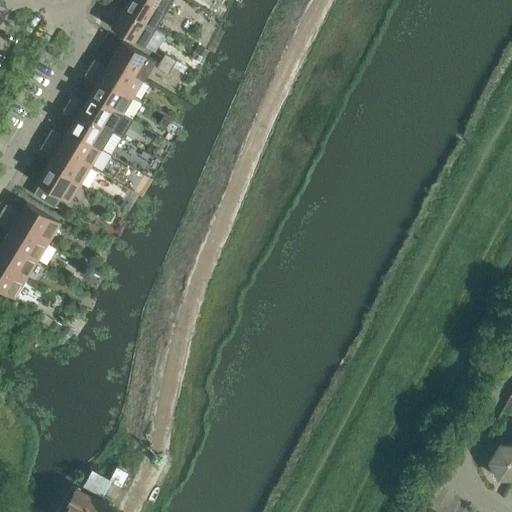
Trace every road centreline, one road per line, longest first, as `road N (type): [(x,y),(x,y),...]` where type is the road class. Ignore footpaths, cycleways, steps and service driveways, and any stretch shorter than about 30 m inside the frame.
road 1 (unclassified): [(129,511),(198,283),(324,0)]
road 2 (residential): [(505,511),(450,477),(511,378)]
road 3 (residential): [(70,21),(80,33),(0,175)]
